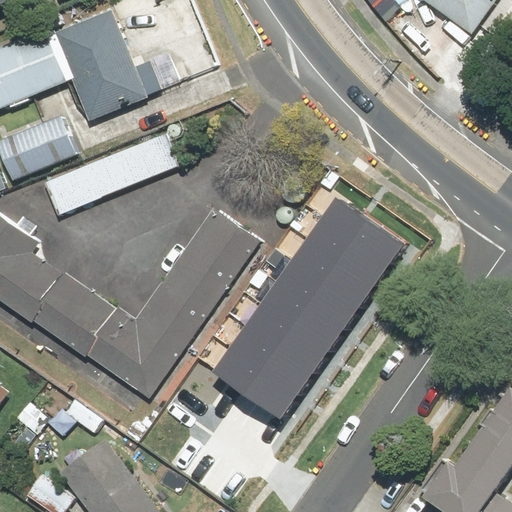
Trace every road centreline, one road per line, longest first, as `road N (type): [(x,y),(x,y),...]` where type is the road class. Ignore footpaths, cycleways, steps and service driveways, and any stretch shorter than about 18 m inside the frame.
road 1 (residential): [(511,243),(311,511)]
road 2 (secondary): [(511,211),(339,62),(292,0)]
